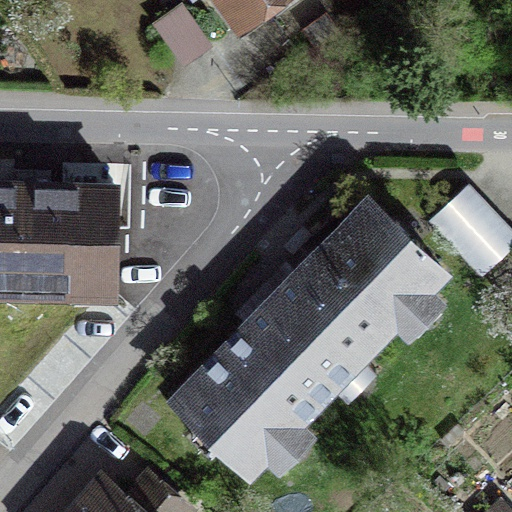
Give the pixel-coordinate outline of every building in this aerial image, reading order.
[(194,0),(175,0),(157,10),(182,55),(215,38),(194,0)] [(219,0),(237,26),(275,0),(219,0)] [(115,184),(0,181),(0,286),(112,289),(115,184)] [(511,229),(467,183),(430,218),(482,273),(511,245),(511,229)] [(175,395),(201,420),(199,422),(223,445),(225,443),(251,469),(444,270),(419,246),(421,244),(396,220),(394,222),(368,197),(175,395)] [(144,511),(103,476),(71,511),(144,511)] [(511,511),(511,510),(502,500),(488,511),(511,511)]
